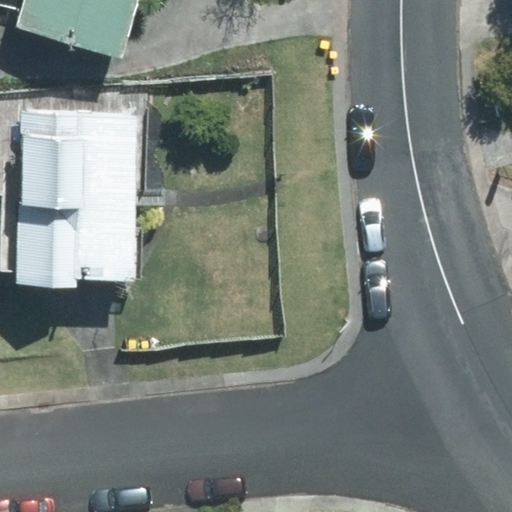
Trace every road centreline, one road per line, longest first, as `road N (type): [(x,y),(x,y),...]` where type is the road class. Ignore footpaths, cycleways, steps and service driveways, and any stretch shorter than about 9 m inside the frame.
road 1 (residential): [(0,458),(478,401)]
road 2 (tertiary): [(398,0),(414,217),(478,401)]
